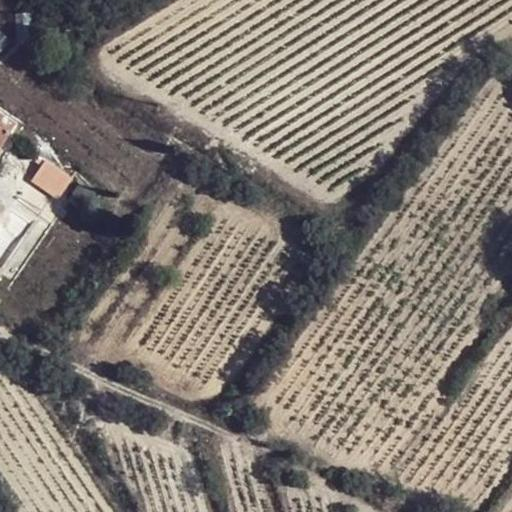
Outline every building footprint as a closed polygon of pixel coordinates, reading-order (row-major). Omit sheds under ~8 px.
[(0,33),(0,52),(10,43),(0,33)] [(0,149),(15,125),(0,115),(0,149)] [(46,162),(36,154),(33,160),(43,167),(46,162)] [(72,179),(46,162),(43,167),(40,170),(66,188),(72,179)] [(58,200),(66,188),(40,170),(33,182),(58,200)]
